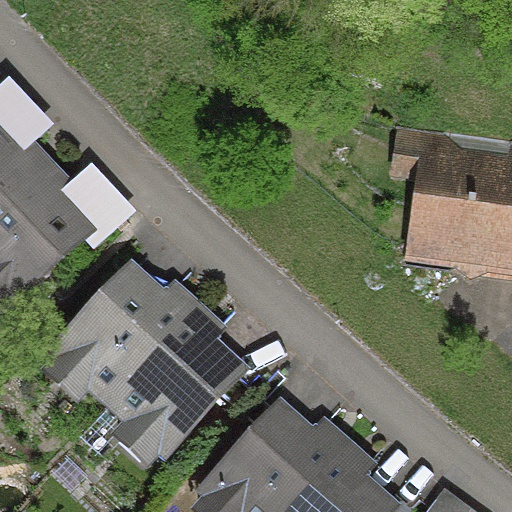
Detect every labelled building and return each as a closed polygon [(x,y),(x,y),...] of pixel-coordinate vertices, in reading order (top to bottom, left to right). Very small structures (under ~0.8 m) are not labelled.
[(36,140),(54,123),(9,75),(0,84),(0,123),(25,150),(36,140)] [(0,213),(56,161),(36,140),(25,150),(0,123),(0,213)] [(511,142),(397,127),(391,175),(416,178),(405,262),(455,268),(469,281),(480,276),(511,280),(511,142)] [(56,161),(0,213),(0,308),(5,304),(11,311),(87,239),(98,229),(62,189),(73,179),(56,161)] [(73,179),(62,189),(98,229),(87,239),(95,248),(136,211),(92,162),(73,179)] [(89,390),(108,407),(202,303),(176,279),(166,289),(131,258),(47,351),(53,356),(41,368),(78,402),(89,390)] [(202,303),(108,407),(123,420),(111,433),(149,467),(159,456),(165,461),(250,367),(218,338),(228,327),(202,303)] [(286,511),(352,439),(325,415),(316,426),(281,395),(197,489),(204,495),(192,508),(196,511),(286,511)] [(352,439),(286,511),(393,511),(402,503),(368,473),(378,462),(352,439)] [(427,511),(477,511),(445,488),(427,511)] [(404,501),(402,503),(393,511),(410,511),(413,509),(404,501)]
